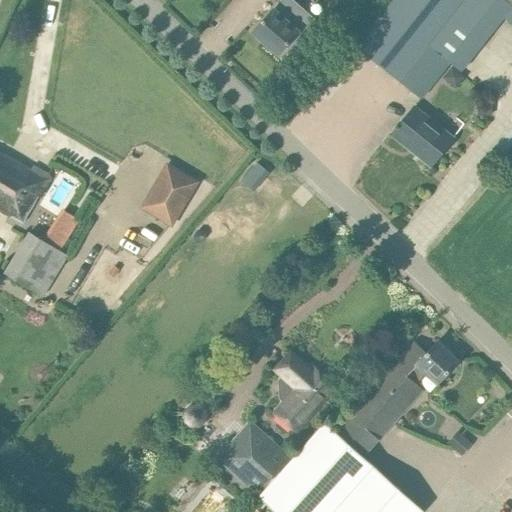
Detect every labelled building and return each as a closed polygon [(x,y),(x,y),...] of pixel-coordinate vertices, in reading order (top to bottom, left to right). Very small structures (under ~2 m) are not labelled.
[(252,30),(278,53),(285,44),(293,51),(304,38),(303,36),(316,21),(291,0),(279,0),(272,9),(271,8),(252,30)] [(504,17),(511,23),(511,0),(389,0),(354,45),(421,98),(449,62),(461,72),(504,17)] [(429,165),(452,136),(414,106),(392,133),(413,149),(411,150),(429,165)] [(37,172),(0,151),(0,210),(8,215),(22,224),(38,196),(41,197),(51,178),(38,170),(37,172)] [(166,162),(139,208),(172,227),(199,181),(166,162)] [(28,231),(3,273),(43,296),(67,255),(60,251),(79,220),(61,208),(42,239),(28,231)] [(365,457),(377,442),(423,389),(416,383),(426,372),(436,382),(457,360),(436,340),(426,351),(413,339),(392,362),(334,429),(324,420),(290,457),(258,494),(257,494),(277,511),(422,511),(424,511),(365,457)] [(273,368),(281,376),(278,380),(279,398),(282,400),(273,410),(296,430),(335,386),(312,366),(311,367),(290,349),(273,368)] [(254,424),(222,461),(258,494),(290,457),(254,424)] [(457,431),(447,443),(462,455),(472,443),(457,431)]
